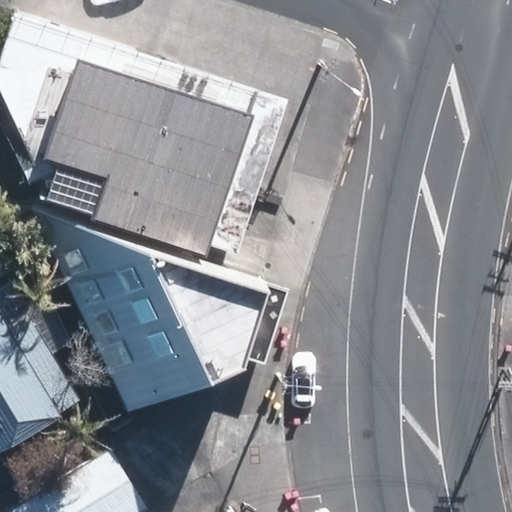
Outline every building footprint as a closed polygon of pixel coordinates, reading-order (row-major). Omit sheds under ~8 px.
[(247,245),(287,122),(266,116),(271,100),(253,95),(257,83),(19,7),(0,67),(0,71),(44,158),(57,163),(48,188),(109,207),(223,244),(224,238),(247,245)] [(0,190),(11,184),(0,164),(0,190)] [(239,366),(263,271),(29,201),(129,411),(239,366)] [(0,442),(72,400),(68,395),(85,385),(27,289),(0,305),(0,442)] [(111,443),(0,511),(132,511),(147,503),(111,443)]
